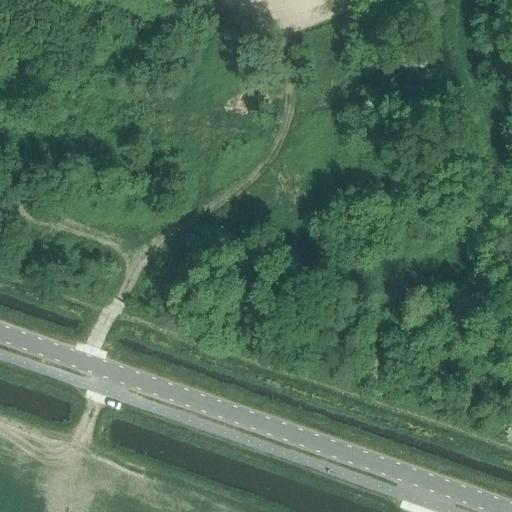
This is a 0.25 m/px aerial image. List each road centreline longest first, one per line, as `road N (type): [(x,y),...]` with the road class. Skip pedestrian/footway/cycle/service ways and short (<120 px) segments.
road 1 (tertiary): [(505,511),(0,334)]
road 2 (track): [(253,0),(289,75),(286,116),(272,151),(244,187),(154,244),(107,316)]
